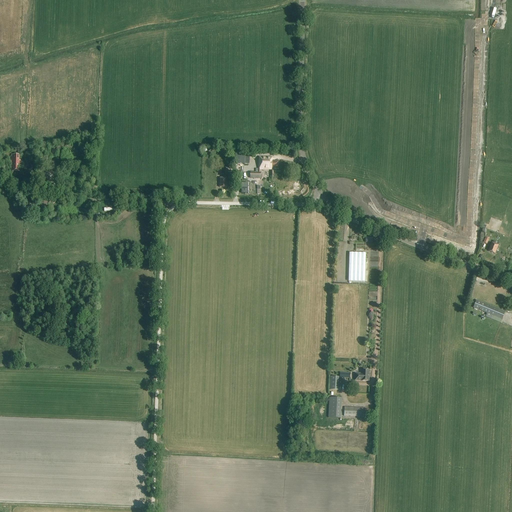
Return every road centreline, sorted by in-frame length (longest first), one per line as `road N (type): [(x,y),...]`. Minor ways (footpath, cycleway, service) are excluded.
road 1 (track): [(174,206),(164,222),(153,511)]
road 2 (unclassified): [(511,281),(361,223),(320,192)]
road 3 (track): [(380,231),(373,392),(362,405),(347,404),(343,393)]
road 4 (unclassified): [(320,192),(301,151),(301,0)]
road 5 (unclassified): [(320,192),(298,205),(174,206)]
road 6 (track): [(174,206),(51,185)]
